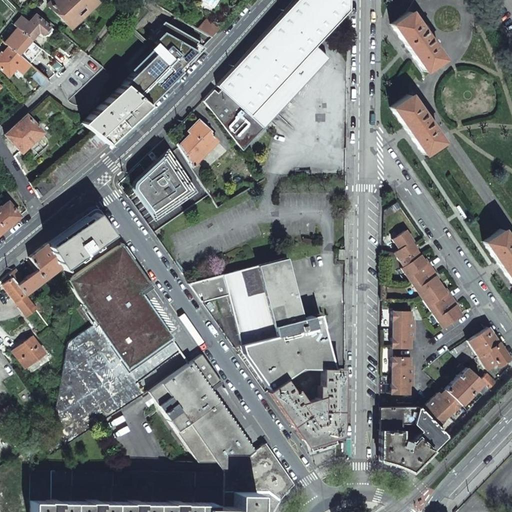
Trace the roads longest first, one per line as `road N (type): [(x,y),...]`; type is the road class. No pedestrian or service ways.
road 1 (residential): [(93,175),(321,502)]
road 2 (residential): [(363,131),(362,491)]
road 3 (residential): [(511,337),(363,131)]
road 4 (secondary): [(267,0),(93,175)]
road 5 (unknown): [(106,0),(106,26),(0,125)]
road 6 (residential): [(364,0),(363,131)]
road 7 (secondary): [(428,511),(511,418)]
